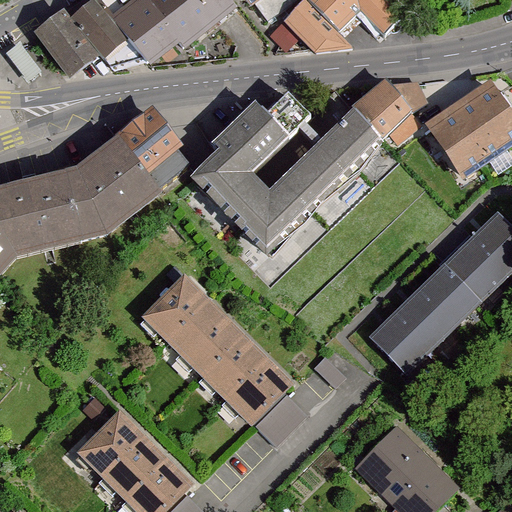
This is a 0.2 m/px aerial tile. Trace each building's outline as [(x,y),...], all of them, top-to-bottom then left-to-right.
[(128,38),(95,0),(91,0),(70,17),(104,58),(128,38)] [(182,41),(150,0),(95,0),(128,38),(152,66),(182,41)] [(236,8),(228,0),(150,0),(182,41),(187,48),(236,8)] [(383,37),(401,19),(381,0),(307,0),(305,2),(338,35),(360,12),(383,37)] [(338,35),(305,2),(284,23),(314,54),(353,50),(338,35)] [(98,55),(62,8),(33,31),(69,77),(98,55)] [(41,71),(19,42),(5,53),(28,82),(41,71)] [(245,178),(307,118),(287,97),(265,117),(256,108),(213,148),(220,154),(210,164),(195,179),(264,252),(410,113),(388,88),(386,85),(267,199),(245,178)] [(418,85),(388,88),(410,113),(425,99),(418,85)] [(511,149),(511,117),(490,86),(429,124),(467,180),(511,149)] [(0,190),(0,275),(15,259),(105,236),(191,168),(148,114),(77,170),(0,190)] [(511,278),(511,245),(493,226),(374,340),(409,376),(511,278)] [(185,277),(143,319),(252,428),(294,386),(185,277)] [(347,379),(326,358),(315,369),(336,390),(347,379)] [(309,418),(288,396),(256,428),(277,449),(309,418)] [(171,511),(198,486),(123,412),(80,455),(136,511),(171,511)] [(441,511),(461,493),(399,430),(360,469),(402,511),(441,511)]
